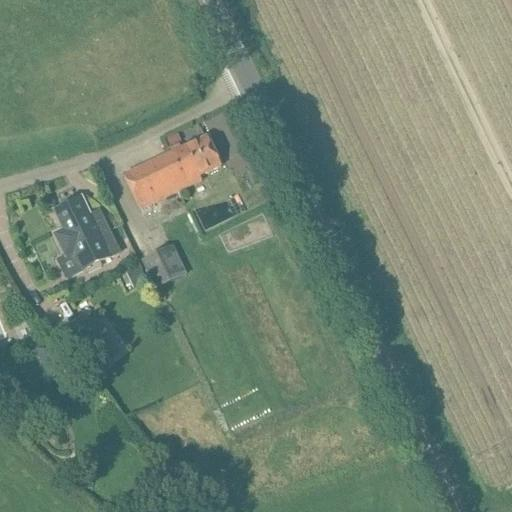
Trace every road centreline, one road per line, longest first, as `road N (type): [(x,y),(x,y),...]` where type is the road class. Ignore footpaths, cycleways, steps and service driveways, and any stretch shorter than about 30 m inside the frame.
road 1 (unclassified): [(254,86),(452,511)]
road 2 (unclassified): [(254,86),(110,155),(0,185)]
